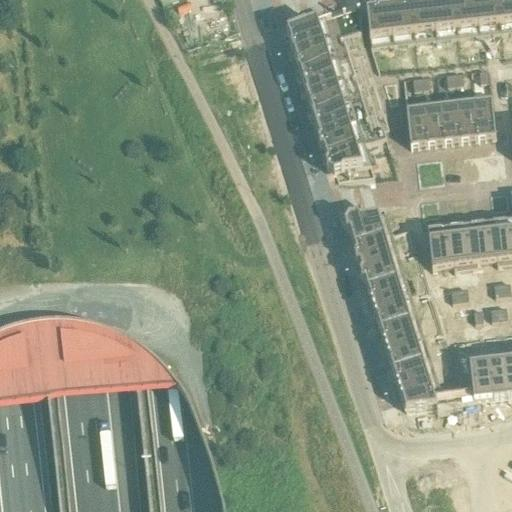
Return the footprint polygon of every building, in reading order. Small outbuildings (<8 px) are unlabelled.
[(454,4),(453,5),(458,44),(479,42),(501,39),(496,0),(494,0),(476,2),(474,2),(474,3),(469,3),(468,3),(467,3),(466,3),(466,4),(462,4),(462,3),(461,3),(462,4),(460,4),(454,5),(454,4)] [(511,0),(498,0),(496,0),(501,39),(511,38),(511,0)] [(411,10),(415,49),(436,47),(458,44),(453,5),(447,6),(447,5),(446,5),(446,6),(440,7),(440,6),(439,6),(439,7),(433,7),(431,7),(426,8),(425,8),(424,8),(423,8),(424,8),(419,9),(419,8),(417,9),(411,10),(411,9),(411,10)] [(375,14),(367,15),(370,45),(371,54),(393,51),(415,49),(411,10),(404,11),(404,10),(403,10),(403,11),(396,11),(395,11),(395,12),(390,12),(389,11),(389,12),(388,12),(383,13),(383,12),(382,13),(376,14),(376,13),(374,13),(375,14)] [(329,24),(325,25),(332,47),(338,67),(338,68),(345,88),(351,108),(355,120),(357,129),(364,150),(364,151),(387,144),(384,133),(381,134),(378,135),(373,137),(370,127),(369,123),(363,106),(357,86),(356,82),(351,65),(345,48),(344,44),(349,43),(353,42),(358,40),(362,39),(360,16),(360,15),(359,14),(357,15),(357,16),(345,19),(343,20),(331,24),(331,23),(329,24)] [(306,31),(286,37),(287,39),(288,39),(290,43),(288,43),(292,54),(293,53),(294,58),(293,58),(293,59),(294,59),(295,60),(299,73),(298,73),(298,74),(300,79),(338,67),(332,47),(325,25),(306,31)] [(338,67),(300,79),(302,85),(305,94),(304,94),(308,105),(308,106),(309,105),(313,120),(312,120),(313,120),(351,108),(345,88),(338,68),(338,67)] [(487,76),(479,77),(481,89),(489,88),(487,76)] [(462,79),(454,80),(456,92),(464,91),(462,79)] [(454,80),(446,81),(448,93),(456,92),(454,80)] [(429,83),(421,84),(422,96),(430,95),(429,83)] [(421,84),(413,85),(414,97),(422,96),(421,84)] [(491,101),(473,103),(473,108),(474,108),(479,146),(485,145),(487,145),(496,144),(492,106),(491,101)] [(441,107),(423,109),(423,113),(424,113),(428,152),(429,152),(429,151),(434,151),(437,151),(437,150),(445,150),(441,111),(442,111),(441,107)] [(351,108),(313,120),(313,121),(314,125),(315,129),(317,135),(318,136),(319,140),(319,141),(320,142),(320,143),(318,147),(319,148),(320,153),(325,156),(326,161),(364,150),(357,129),(355,120),(351,108)] [(473,108),(458,110),(462,148),(463,148),(462,147),(468,147),(470,147),(478,146),(479,146),(474,108),(473,108)] [(442,111),(441,111),(445,150),(446,150),(446,149),(451,149),(454,149),(453,149),(461,148),(462,148),(458,110),(442,111)] [(423,113),(407,115),(411,153),(411,154),(412,154),(412,153),(418,153),(420,153),(420,152),(428,151),(428,152),(424,113),(423,113)] [(326,170),(326,171),(328,177),(328,178),(334,182),(342,181),(344,178),(363,176),(372,175),(364,151),(364,150),(326,161),(328,167),(326,170)] [(345,230),(345,231),(347,237),(347,238),(351,240),(352,244),(355,253),(354,253),(355,254),(393,242),(392,241),(387,223),(360,226),(357,223),(356,223),(349,224),(345,230)] [(494,228),(493,228),(498,267),(497,267),(497,271),(511,269),(511,226),(505,227),(503,227),(494,228)] [(472,230),(476,269),(477,269),(497,267),(498,267),(493,228),(492,228),(492,229),(484,230),(484,229),(482,229),(473,230),(472,230)] [(451,233),(450,233),(455,271),(454,271),(454,276),(473,274),(478,274),(477,269),(476,269),(472,230),(471,231),(463,232),(463,231),(461,232),(460,231),(460,232),(458,232),(451,233),(451,232),(451,233)] [(429,235),(428,235),(432,274),(454,271),(455,271),(450,233),(449,233),(441,234),(439,234),(430,235),(429,235)] [(355,263),(354,263),(355,263),(357,269),(356,269),(357,270),(361,272),(361,273),(361,275),(362,275),(362,276),(360,280),(360,281),(361,281),(362,286),(362,287),(363,287),(366,289),(366,290),(368,295),(405,283),(399,262),(393,242),(355,254),(357,259),(355,263)] [(405,283),(368,295),(370,302),(372,308),(371,308),(372,310),(373,314),(374,317),(375,320),(376,323),(378,328),(377,328),(378,331),(379,330),(380,336),(418,324),(416,317),(412,304),(405,283)] [(508,288),(500,289),(501,301),(509,300),(508,288)] [(500,289),(492,290),(493,302),(501,301),(500,289)] [(457,293),(449,294),(450,306),(458,306),(457,293)] [(465,293),(457,293),(458,306),(466,305),(465,293)] [(506,312),(498,313),(500,325),(508,324),(506,312)] [(498,313),(490,314),(492,326),(500,325),(498,313)] [(482,315),(474,315),(475,327),(483,327),(482,315)] [(0,408),(140,394),(178,389),(176,385),(169,375),(166,372),(161,367),(157,363),(152,358),(146,354),(141,350),(135,346),(129,343),(123,340),(120,338),(114,335),(107,333),(101,331),(94,329),(88,327),(77,326),(72,325),(68,325),(61,324),(51,324),(48,325),(45,325),(39,325),(30,327),(25,328),(17,330),(12,332),(7,333),(0,336),(0,408)] [(418,324),(380,336),(382,341),(382,342),(382,344),(383,344),(385,349),(384,350),(385,351),(386,355),(387,358),(388,362),(389,362),(388,362),(389,364),(391,370),(390,370),(391,372),(393,377),(431,365),(425,345),(419,326),(418,324)] [(511,356),(503,357),(508,406),(509,406),(509,405),(511,404),(511,356)] [(503,357),(486,359),(492,407),(495,407),(499,406),(501,406),(507,405),(508,405),(508,406),(503,357)] [(486,359),(469,361),(470,371),(474,407),(472,407),(473,409),(474,409),(492,407),(486,359)] [(431,365),(393,377),(395,383),(395,384),(397,391),(397,392),(398,392),(399,396),(400,400),(401,403),(401,404),(402,405),(406,416),(426,415),(426,414),(436,413),(438,413),(446,412),(438,387),(432,367),(431,365)]
